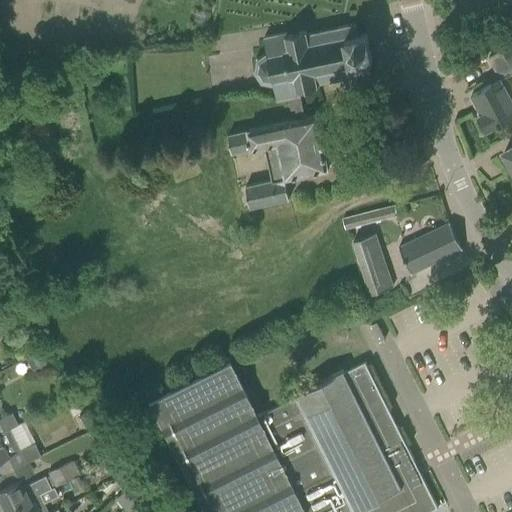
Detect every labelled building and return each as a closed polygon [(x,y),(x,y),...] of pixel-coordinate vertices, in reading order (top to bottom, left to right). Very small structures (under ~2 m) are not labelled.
[(366,73),(363,62),(372,60),(366,33),(358,35),(355,24),(336,28),(306,34),(306,31),(287,35),(286,33),(264,37),(267,52),(257,59),(254,72),(261,81),(273,83),(277,101),(288,98),(291,109),(293,121),(305,118),(303,107),(299,90),(318,86),(317,83),(366,73)] [(503,50),(488,58),(496,73),(511,64),(511,42),(502,48),(503,50)] [(500,80),(471,95),(481,114),(477,116),(485,131),(503,122),(511,117),(511,91),(505,79),(511,74),(511,64),(496,73),(500,80)] [(288,198),(284,178),(328,169),(317,115),(305,118),(293,121),(228,134),(232,153),(265,146),(272,180),(246,185),(250,206),(288,198)] [(511,146),(503,152),(508,162),(506,166),(511,175),(511,146)] [(198,169),(193,156),(167,167),(172,179),(198,169)] [(342,218),(345,230),(397,217),(394,205),(342,218)] [(398,247),(411,274),(462,249),(449,223),(398,247)] [(351,241),(369,294),(393,287),(376,234),(351,241)] [(34,354),(25,358),(32,373),(47,366),(34,354)] [(428,511),(438,507),(365,361),(344,372),(343,369),(292,395),(293,397),(255,416),(227,360),(146,400),(161,431),(201,511),(428,511)] [(98,409),(78,419),(82,428),(102,418),(98,409)] [(16,423),(10,412),(0,417),(0,431),(6,428),(16,423)] [(117,424),(98,432),(103,442),(121,433),(117,424)] [(0,474),(26,462),(38,456),(32,443),(17,450),(6,428),(0,431),(0,474)] [(89,469),(96,482),(120,471),(114,458),(89,469)] [(0,488),(0,511),(37,493),(38,494),(52,487),(72,478),(72,477),(78,474),(71,460),(46,472),(48,476),(44,478),(43,476),(22,486),(19,480),(32,474),(26,462),(0,474),(4,482),(5,485),(0,488)] [(0,511),(47,511),(42,503),(56,496),(52,487),(38,494),(37,493),(0,511)] [(115,499),(123,508),(131,501),(123,492),(115,499)] [(131,501),(123,508),(125,511),(136,511),(139,511),(131,501)]
